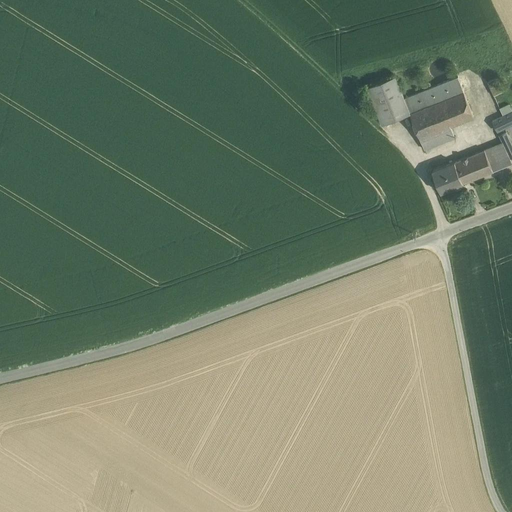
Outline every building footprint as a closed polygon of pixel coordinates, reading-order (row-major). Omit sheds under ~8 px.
[(395,75),(367,86),(382,123),(410,112),(404,97),(395,75)] [(458,76),(404,97),(410,112),(464,91),(458,76)] [(464,91),(410,112),(425,149),(455,137),(450,125),(474,116),(464,91)] [(511,111),(493,120),(497,130),(511,123),(511,111)] [(511,145),(511,143),(506,131),(499,134),(502,142),(506,149),(511,145)] [(502,142),(476,152),(455,161),(463,182),(511,162),(510,158),(506,149),(502,142)] [(455,161),(433,170),(441,191),(463,182),(455,161)]
